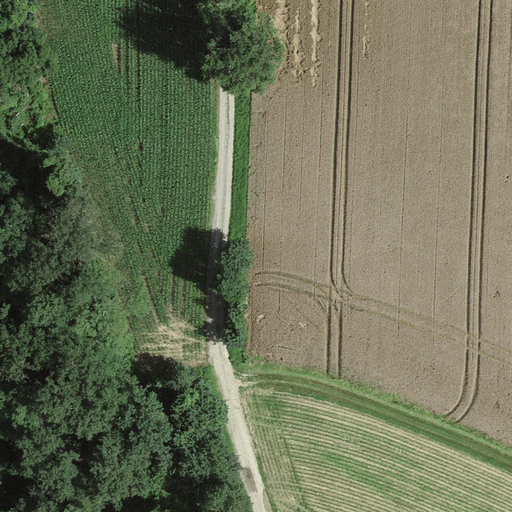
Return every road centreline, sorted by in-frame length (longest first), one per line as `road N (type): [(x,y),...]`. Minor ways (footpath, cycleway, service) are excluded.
road 1 (track): [(262,511),(222,370),(228,0)]
road 2 (track): [(222,370),(299,380),(407,414),(511,461)]
